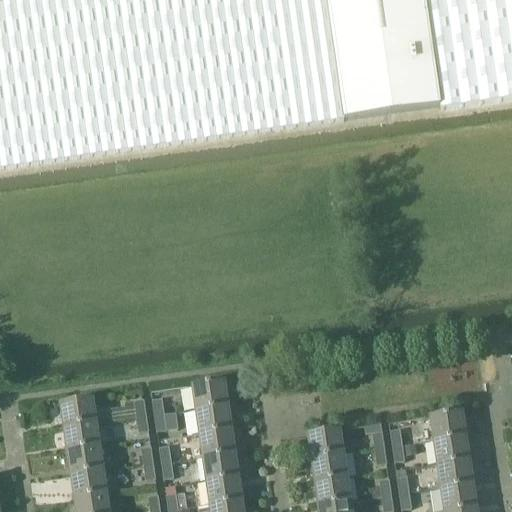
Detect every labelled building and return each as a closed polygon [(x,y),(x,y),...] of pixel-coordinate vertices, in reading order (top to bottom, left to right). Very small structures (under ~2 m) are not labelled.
[(0,0),(0,172),(342,123),(324,0),(0,0)] [(324,0),(342,123),(438,109),(422,0),(324,0)] [(511,0),(422,0),(438,109),(438,111),(511,99),(511,0)] [(190,387),(191,389),(194,412),(227,407),(224,382),(190,387)] [(92,400),(59,405),(63,428),(95,424),(92,400)] [(162,401),(151,403),(154,419),(164,417),(164,416),(170,415),(168,405),(162,406),(162,401)] [(144,402),(133,404),(135,420),(146,418),(144,402)] [(231,430),(227,407),(194,412),(198,435),(231,430)] [(429,418),(429,419),(433,442),(466,437),(462,413),(429,418)] [(166,433),(164,417),(154,419),(156,435),(166,433)] [(149,434),(146,418),(135,420),(138,436),(149,434)] [(99,447),(95,424),(63,428),(66,452),(99,447)] [(201,459),(234,455),(231,430),(198,435),(201,459)] [(306,436),(307,438),(310,459),(343,455),(340,431),(306,436)] [(390,433),(392,449),(402,448),(400,432),(390,433)] [(478,451),(492,448),(489,433),(475,435),(478,451)] [(372,436),(374,452),(384,451),(382,435),(372,436)] [(469,461),(466,437),(433,442),(436,466),(469,461)] [(66,452),(70,476),(102,471),(99,447),(66,452)] [(404,464),(402,448),(392,449),(394,465),(404,464)] [(158,450),(161,466),(171,465),(168,449),(158,450)] [(140,451),(143,467),(153,466),(151,450),(140,451)] [(386,467),(384,451),(374,452),(376,468),(386,467)] [(238,479),(234,455),(201,459),(205,483),(238,479)] [(347,479),(343,455),(310,459),(313,484),(347,479)] [(440,489),(473,485),(469,461),(436,466),(440,489)] [(173,481),(171,465),(161,466),(163,482),(173,481)] [(156,482),(153,466),(143,467),(145,483),(156,482)] [(106,494),(102,471),(70,476),(73,499),(106,494)] [(208,506),(242,502),(238,479),(205,483),(208,506)] [(317,507),(350,503),(347,479),(313,484),(317,507)] [(397,481),(399,497),(409,495),(407,479),(397,481)] [(389,482),(379,483),(381,499),(391,498),(389,482)] [(451,511),(477,509),(473,485),(440,489),(443,511),(451,511)] [(108,511),(106,494),(73,499),(74,511),(108,511)] [(407,511),(411,511),(409,495),(399,497),(401,511),(407,511)] [(166,498),(167,511),(177,511),(176,497),(166,498)] [(148,500),(149,511),(159,511),(158,498),(148,500)] [(393,511),(391,498),(381,499),(382,511),(393,511)] [(243,511),(242,502),(208,506),(209,511),(243,511)] [(351,511),(350,503),(317,507),(317,511),(351,511)]
